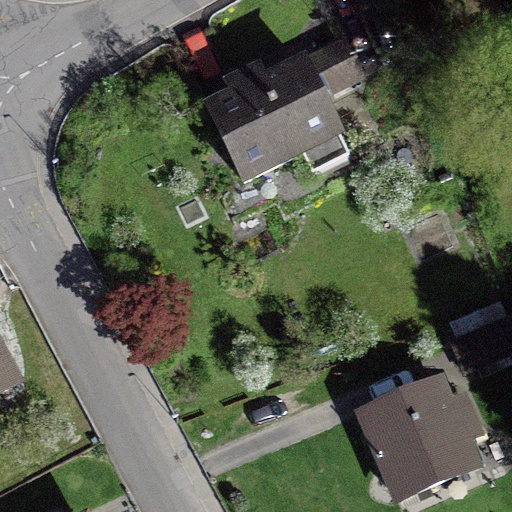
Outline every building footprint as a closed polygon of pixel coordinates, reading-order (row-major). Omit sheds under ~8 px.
[(511,0),(471,0),(479,22),(511,9),(511,0)] [(343,41),(205,104),(243,189),(343,143),(321,95),(360,78),(343,41)] [(511,345),(505,328),(451,350),(463,379),(511,359),(511,345)] [(0,353),(0,413),(24,402),(0,353)] [(443,386),(364,416),(395,496),(473,466),(443,386)]
